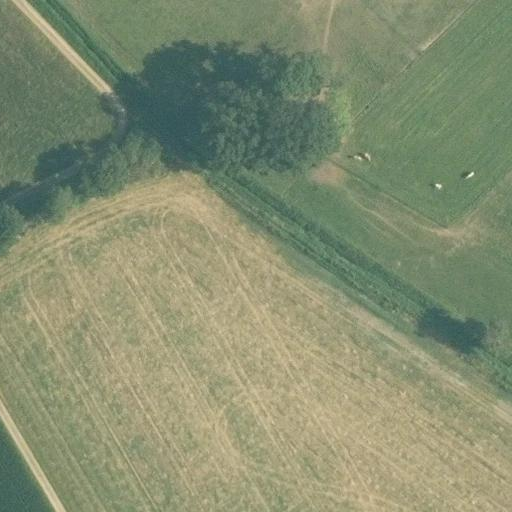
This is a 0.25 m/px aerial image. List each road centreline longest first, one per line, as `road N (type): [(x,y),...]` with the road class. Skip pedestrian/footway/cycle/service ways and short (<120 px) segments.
road 1 (track): [(0,215),(106,154),(123,100),(22,0)]
road 2 (track): [(78,511),(0,377)]
